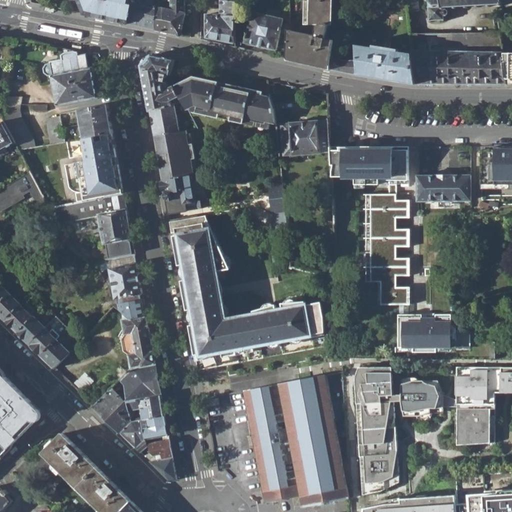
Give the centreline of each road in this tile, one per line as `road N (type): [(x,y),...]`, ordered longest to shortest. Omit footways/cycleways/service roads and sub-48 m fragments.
road 1 (secondary): [(124,35),(126,101),(195,464)]
road 2 (secondary): [(511,96),(371,90),(124,35)]
road 3 (residential): [(172,511),(64,404)]
road 4 (tertiary): [(6,15),(95,38),(124,35)]
road 5 (tertiary): [(124,35),(6,15)]
